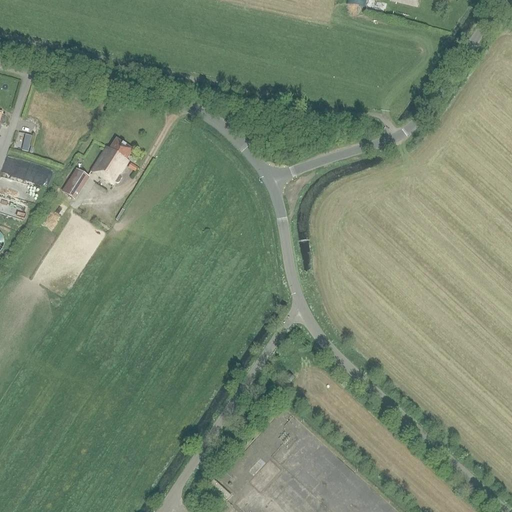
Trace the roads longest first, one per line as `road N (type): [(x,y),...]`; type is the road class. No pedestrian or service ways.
road 1 (unclassified): [(267,177),(408,129),(499,0)]
road 2 (tertiary): [(267,177),(203,114),(0,61)]
road 3 (tertiary): [(504,511),(339,359),(300,304)]
road 4 (unclassified): [(156,511),(300,304)]
road 5 (tertiary): [(300,304),(267,177)]
